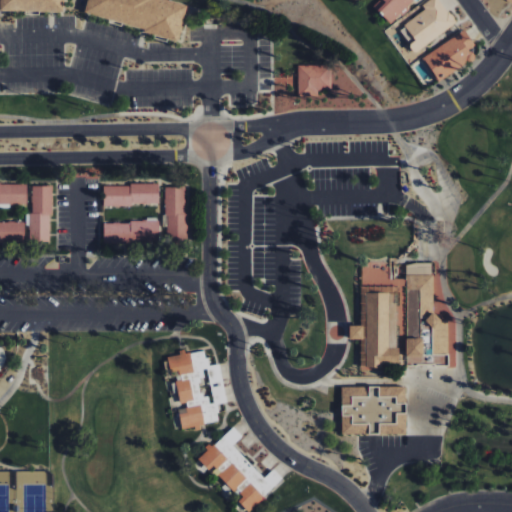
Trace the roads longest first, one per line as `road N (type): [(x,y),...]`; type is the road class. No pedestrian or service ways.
road 1 (residential): [(211,129),(211,299),(235,332),(246,405),(283,453),(336,481),(365,511)]
road 2 (residential): [(511,41),(482,80),(437,110),(403,120),(312,122)]
road 3 (residential): [(0,158),(188,156)]
road 4 (residential): [(187,130),(0,132)]
